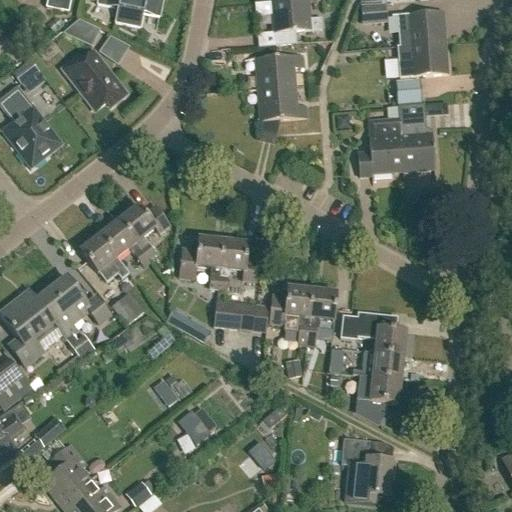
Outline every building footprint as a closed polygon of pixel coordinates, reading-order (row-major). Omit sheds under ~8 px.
[(46,0),(45,10),(68,15),(70,0),(46,0)] [(97,0),(96,9),(116,12),(114,27),(140,31),(142,17),(158,20),(161,0),(97,0)] [(307,1),(272,5),(273,17),(269,17),(271,37),(310,33),(307,1)] [(383,22),(382,7),(358,10),(359,25),(383,22)] [(407,36),(408,48),(444,45),(442,14),(402,18),(403,36),(407,36)] [(76,24),(61,37),(89,49),(97,33),(76,24)] [(112,40),(103,58),(121,66),(129,47),(112,40)] [(444,45),(408,48),(409,61),(405,61),(407,80),(447,77),(444,45)] [(126,98),(93,56),(82,65),(78,60),(61,73),(94,115),(106,106),(110,111),(126,98)] [(259,93),(294,90),(292,70),(301,69),(300,57),(253,62),(255,81),(258,80),(259,93)] [(38,68),(21,82),(46,115),(63,102),(38,68)] [(421,107),(418,80),(394,82),(396,109),(421,107)] [(61,148),(16,89),(0,101),(0,111),(11,126),(0,134),(30,173),(61,148)] [(294,90),(259,93),(261,105),(257,105),(259,125),(306,120),(305,108),(296,109),(294,90)] [(396,109),(402,171),(414,170),(414,173),(433,172),(430,133),(424,133),(422,107),(396,109)] [(389,172),(402,171),(396,109),(385,110),(386,122),(365,123),(368,155),(355,156),(357,180),(370,179),(369,177),(389,176),(389,172)] [(118,225),(147,262),(154,257),(147,248),(147,247),(142,240),(154,231),(158,237),(168,229),(153,209),(143,217),(137,209),(118,225)] [(147,262),(118,225),(98,240),(127,277),(115,261),(127,252),(132,259),(133,258),(140,268),(147,262)] [(127,277),(98,240),(79,255),(96,277),(97,276),(105,286),(116,277),(120,283),(127,277)] [(207,291),(216,292),(222,245),(197,242),(196,254),(181,252),(178,282),(192,283),(194,269),(208,271),(207,279),(209,279),(207,291)] [(222,245),(216,292),(224,293),(225,280),(227,280),(228,273),(242,274),(241,284),(253,285),(256,260),(244,259),(246,247),(222,245)] [(35,304),(29,295),(35,304),(64,342),(75,333),(69,324),(77,317),(80,321),(88,315),(98,328),(109,319),(94,300),(85,307),(65,281),(35,304)] [(295,347),(305,348),(311,294),(286,291),(284,301),(271,299),(267,326),(282,328),(283,319),(297,320),(295,335),(297,335),(295,347)] [(35,304),(29,295),(28,294),(0,316),(0,320),(17,342),(7,350),(23,370),(41,356),(32,344),(53,328),(64,342),(35,304)] [(335,297),(311,294),(305,348),(312,349),(314,330),(316,330),(317,322),(332,324),(335,297)] [(136,321),(120,302),(111,310),(126,328),(136,321)] [(228,306),(215,305),(212,329),(225,331),(228,306)] [(238,332),(241,308),(228,306),(225,331),(238,332)] [(253,309),(241,308),(238,332),(250,333),(253,309)] [(266,311),(253,309),(250,333),(263,335),(266,311)] [(375,342),(373,356),(401,359),(404,334),(377,331),(379,318),(356,316),(355,321),(341,319),(338,341),(356,343),(356,340),(375,342)] [(189,323),(183,335),(203,346),(210,334),(189,323)] [(147,341),(136,326),(118,339),(128,354),(147,341)] [(76,343),(72,338),(65,343),(80,362),(93,352),(82,338),(76,343)] [(363,379),(398,383),(401,359),(373,356),(363,355),(361,379),(363,379)] [(31,392),(11,366),(0,373),(0,408),(3,413),(31,392)] [(511,377),(504,377),(500,410),(511,411),(511,377)] [(362,389),(369,390),(368,402),(356,401),(354,415),(376,428),(383,416),(384,406),(395,407),(398,383),(363,379),(362,389)] [(162,384),(151,391),(158,401),(168,393),(162,384)] [(27,418),(20,407),(0,421),(0,426),(1,428),(0,428),(0,472),(19,459),(8,443),(23,433),(19,427),(26,422),(27,418)] [(188,415),(175,426),(184,438),(198,427),(188,415)] [(65,434),(55,422),(34,440),(43,452),(65,434)] [(390,464),(367,461),(368,446),(343,443),(340,469),(346,469),(343,506),(373,509),(374,499),(387,500),(390,464)] [(42,488),(59,509),(90,484),(81,473),(85,469),(69,450),(48,467),(56,477),(42,488)] [(511,459),(501,464),(511,489),(511,459)] [(282,492),(283,478),(267,478),(267,492),(282,492)] [(90,484),(59,509),(61,511),(117,511),(119,511),(103,491),(98,495),(90,484)] [(141,511),(159,511),(165,507),(150,490),(135,504),(141,511)]
